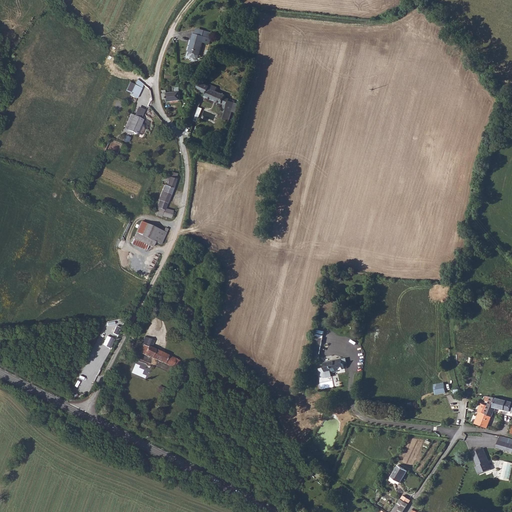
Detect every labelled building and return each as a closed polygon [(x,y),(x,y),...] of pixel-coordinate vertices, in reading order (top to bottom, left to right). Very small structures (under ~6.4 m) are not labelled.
[(205,42),(207,35),(191,32),(187,51),(188,51),(188,54),(189,57),(195,58),(197,56),(201,41),(205,42)] [(142,82),(135,77),(133,84),(129,92),(128,94),(136,97),(142,82)] [(129,92),(133,84),(128,82),(124,90),(129,92)] [(232,113),(235,104),(229,102),(230,100),(225,99),(226,96),(220,94),(222,90),(215,87),(215,86),(211,84),(210,86),(200,82),(195,82),(195,90),(206,94),(204,98),(223,106),(221,109),(232,113)] [(167,103),(181,101),(179,88),(174,88),(175,93),(167,93),(167,91),(162,91),(163,100),(167,100),(167,103)] [(136,109),(133,115),(140,117),(142,111),(136,109)] [(139,128),(141,122),(142,118),(140,117),(133,115),(129,125),(139,128)] [(129,125),(126,123),(123,131),(131,134),(132,132),(127,129),(129,125)] [(137,133),(137,132),(139,128),(129,125),(127,129),(132,132),(137,133)] [(171,178),(164,177),(163,182),(168,183),(167,186),(165,186),(159,200),(156,200),(155,202),(157,205),(155,214),(156,214),(156,216),(161,217),(161,216),(171,219),(173,211),(164,209),(174,188),(177,174),(171,173),(171,178)] [(161,245),(168,230),(166,229),(164,232),(142,222),(134,239),(148,246),(153,248),(155,242),(161,245)] [(148,246),(134,239),(131,244),(146,251),(148,246)] [(147,338),(146,338),(144,345),(143,344),(139,352),(172,367),(174,363),(177,365),(180,360),(150,347),(153,341),(147,338)] [(320,353),(322,343),(315,342),(313,352),(320,353)] [(324,368),(325,372),(330,371),(331,373),(337,372),(336,369),(338,368),(339,370),(344,368),(343,363),(342,363),(341,359),(324,363),(325,367),(324,368)] [(83,370),(78,376),(82,380),(87,374),(83,370)] [(434,383),(435,394),(446,393),(445,382),(434,383)] [(487,427),(493,413),(496,407),(494,406),(496,398),(492,397),(491,397),(486,397),(485,401),(489,402),(481,425),(487,427)] [(494,406),(496,407),(511,411),(511,402),(496,398),(494,406)] [(494,447),(510,452),(511,446),(511,439),(498,435),(494,447)] [(479,463),(482,470),(492,466),(484,446),(474,450),(479,463)] [(397,480),(400,483),(408,472),(399,465),(389,480),(394,484),(395,482),(397,480)] [(410,502),(411,500),(404,496),(400,500),(408,504),(410,502)] [(391,511),(402,511),(408,504),(400,500),(391,511)]
